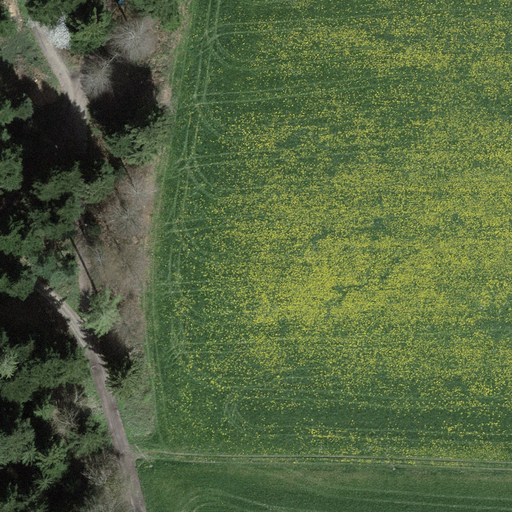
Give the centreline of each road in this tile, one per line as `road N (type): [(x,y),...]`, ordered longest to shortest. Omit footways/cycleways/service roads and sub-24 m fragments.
road 1 (track): [(121,446),(92,342),(82,219),(79,108),(108,0)]
road 2 (track): [(121,446),(511,471)]
road 3 (track): [(30,0),(79,108),(0,208)]
road 4 (track): [(0,261),(69,310),(92,342)]
